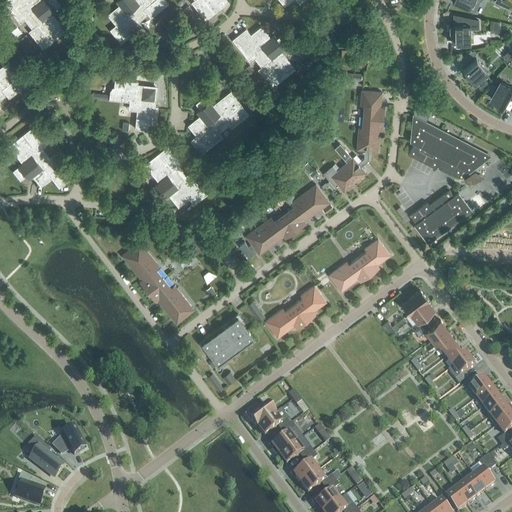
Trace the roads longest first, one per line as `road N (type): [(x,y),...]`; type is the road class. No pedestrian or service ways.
road 1 (residential): [(239,12),(175,62),(175,114),(162,140),(83,172)]
road 2 (residential): [(417,263),(225,413)]
road 3 (residential): [(0,298),(83,390),(120,490)]
road 4 (residential): [(246,284),(185,216),(73,200)]
road 5 (residential): [(384,10),(398,54),(398,116),(390,162),(366,197)]
road 6 (residential): [(169,342),(61,201)]
road 7 (residential): [(511,129),(467,106),(444,78),(430,41),(431,0)]
road 8 (residential): [(511,387),(417,263)]
road 9 (residential): [(366,197),(246,284)]
road 10 (residential): [(384,10),(345,22),(239,12)]
road 11 (residential): [(225,413),(120,490)]
road 12 (residential): [(300,511),(225,413)]
road 13 (unknown): [(398,65),(317,48),(294,17)]
